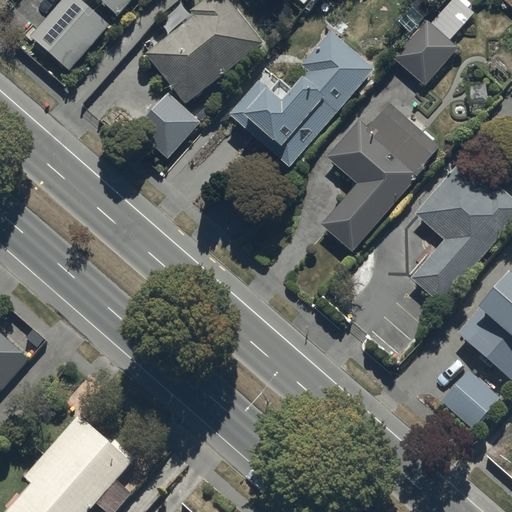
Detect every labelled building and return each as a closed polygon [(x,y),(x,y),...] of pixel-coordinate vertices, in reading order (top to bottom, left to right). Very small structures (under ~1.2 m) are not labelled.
[(70,71),(111,26),(81,0),(66,0),(33,37),(70,71)] [(105,0),(122,15),(134,0),(105,0)] [(188,105),(264,44),(228,0),(206,0),(194,10),(197,14),(147,54),(188,105)] [(452,0),(430,26),(426,22),(395,59),(426,86),(459,48),(452,42),(477,14),(469,7),(469,6),(462,0),(452,0)] [(290,169),(373,70),(330,34),(304,65),(312,72),(296,90),(283,79),(281,81),(263,66),(247,86),(252,90),(229,117),(290,169)] [(202,123),(169,94),(143,123),(176,152),(202,123)] [(406,118),(390,104),(369,129),(360,121),(328,158),(358,184),(323,225),(355,252),(387,213),(394,219),(413,196),(408,192),(430,165),(427,163),(441,146),(435,141),(437,138),(409,115),(406,118)] [(511,201),(490,183),(462,160),(418,214),(447,237),(414,278),(445,304),(511,222),(511,201)] [(511,272),(459,334),(511,379),(511,272)] [(30,362),(1,334),(0,335),(0,388),(3,391),(30,362)] [(472,370),(440,403),(470,433),(502,400),(472,370)] [(114,444),(82,415),(27,477),(35,484),(9,511),(91,511),(97,506),(104,511),(119,511),(136,493),(120,480),(138,459),(118,440),(114,444)]
